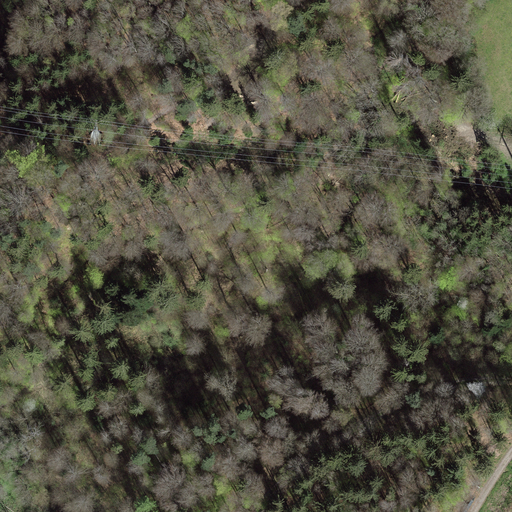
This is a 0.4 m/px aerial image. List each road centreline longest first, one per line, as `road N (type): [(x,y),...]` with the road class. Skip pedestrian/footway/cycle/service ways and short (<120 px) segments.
road 1 (track): [(296,0),(245,78),(165,104),(106,152),(105,95),(152,0)]
road 2 (track): [(511,379),(458,382),(408,397),(280,481),(256,511)]
